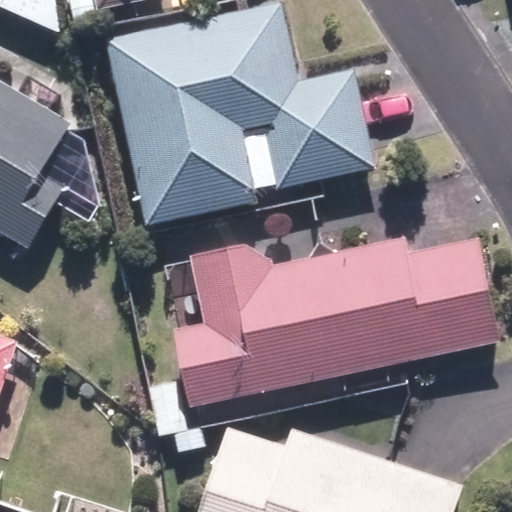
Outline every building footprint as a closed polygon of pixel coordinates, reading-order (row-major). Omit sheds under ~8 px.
[(68,0),(0,0),(0,9),(58,30),(68,0)] [(359,63),(304,74),(288,0),(269,0),(114,32),(153,219),(263,196),(261,187),(380,162),(359,63)] [(0,217),(38,239),(70,182),(49,170),(72,128),(0,87),(0,217)] [(249,241),(198,253),(212,315),(176,323),(193,399),(508,329),(487,234),(413,251),(409,232),(254,266),(249,241)] [(0,328),(0,403),(23,336),(0,328)] [(301,424),(296,440),(236,420),(204,511),(459,511),(470,480),(301,424)]
